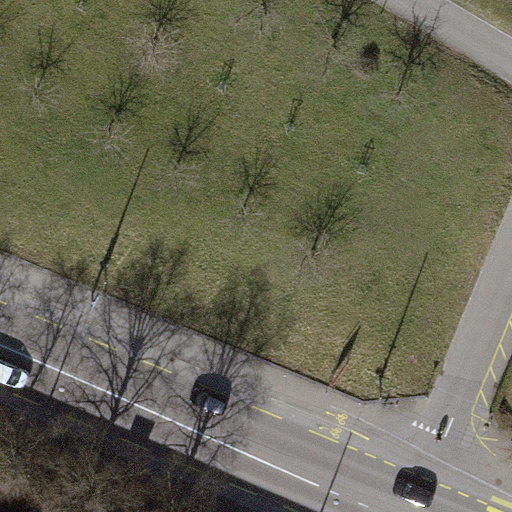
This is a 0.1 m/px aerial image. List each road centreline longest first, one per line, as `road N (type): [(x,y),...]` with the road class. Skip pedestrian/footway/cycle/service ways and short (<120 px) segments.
road 1 (primary): [(0,341),(407,511)]
road 2 (residential): [(420,511),(511,279)]
